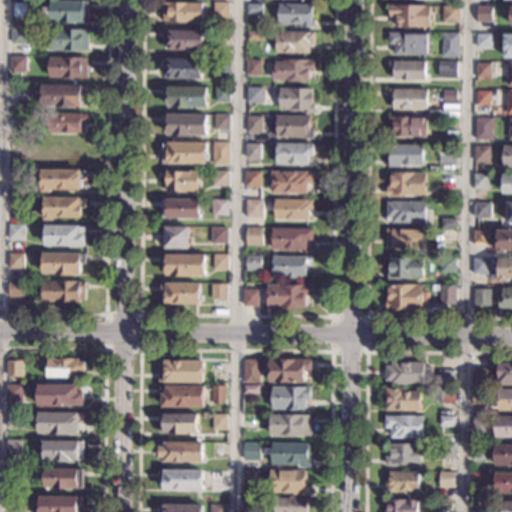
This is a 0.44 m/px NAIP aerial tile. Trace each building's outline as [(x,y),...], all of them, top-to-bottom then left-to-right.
[(88,22),(49,22),(49,16),(42,16),(43,8),(49,9),(49,2),(88,2),(88,22)] [(202,22),(162,21),(163,2),(202,3),(202,22)] [(26,4),(26,19),(12,19),(12,3),(26,4)] [(229,18),(213,18),(214,3),(229,3),(229,18)] [(262,14),(247,14),(247,4),(261,5),(263,5),(262,14)] [(312,5),(312,19),(314,19),(314,28),(301,28),(301,25),(278,24),(279,4),(312,5)] [(431,27),(394,27),(394,17),(389,17),(390,5),(431,5),(431,27)] [(459,7),(458,23),(442,23),(442,6),(459,7)] [(492,22),(476,22),(476,6),(492,6),(492,22)] [(27,29),(26,44),(10,44),(10,28),(27,29)] [(88,51),(49,50),(49,30),(88,30),(88,51)] [(205,31),(204,51),(168,50),(168,30),(205,31)] [(263,41),(247,41),(247,31),(263,31),(263,41)] [(315,44),(309,44),(309,54),(276,53),(276,32),(315,32),(315,44)] [(430,56),(394,55),(395,45),(388,45),(389,33),(430,34),(430,56)] [(458,58),(441,57),(442,33),(459,33),(458,58)] [(491,49),(476,48),(476,33),(492,34),(491,49)] [(511,58),(503,58),(504,34),(511,34),(511,58)] [(25,72),(10,72),(10,57),(26,57),(25,72)] [(87,79),(48,78),(49,57),(87,58),(87,79)] [(201,59),(201,80),(167,79),(167,58),(201,59)] [(230,60),(230,76),(214,76),(214,59),(230,60)] [(261,76),(247,75),(247,60),(261,60),(261,76)] [(314,72),(309,71),(309,81),(272,80),(272,67),(274,68),(274,61),(283,62),(283,60),(314,61),(314,72)] [(426,81),(393,80),(393,70),(389,70),(389,61),(426,61),(426,81)] [(458,78),(439,79),(438,62),(458,62),(458,78)] [(491,78),(476,77),(476,63),(477,63),(491,64),(491,78)] [(87,97),(81,97),(81,107),(76,107),(76,108),(56,108),(56,106),(41,106),(42,85),(87,86),(87,97)] [(207,108),(167,107),(167,97),(162,97),(162,86),(207,87),(207,108)] [(230,87),(230,103),(215,102),(215,87),(230,87)] [(247,87),(263,88),(262,103),(246,103),(247,87)] [(313,104),(314,104),(314,113),(301,113),(301,111),(289,111),(289,110),(279,109),(279,88),(313,89),(313,104)] [(427,111),(393,110),(393,99),(389,99),(389,89),(428,90),(427,111)] [(457,100),(443,100),(442,91),(457,91),(457,100)] [(491,91),(490,106),(476,105),(476,91),(491,91)] [(87,124),(82,124),(82,133),(48,133),(48,113),(87,114),(87,124)] [(207,136),(167,135),(167,125),(162,125),(162,114),(207,115),(207,136)] [(230,115),(229,131),(215,130),(215,115),(230,115)] [(262,133),(247,133),(247,116),(261,116),(262,116),(262,133)] [(310,129),(314,129),(314,139),(303,139),(304,138),(275,137),(275,116),(311,116),(310,129)] [(427,136),(412,136),(412,138),(401,138),(401,136),(387,136),(388,117),(427,118),(427,136)] [(492,140),(475,140),(475,118),(492,118),(492,140)] [(457,135),(442,135),(443,119),(458,119),(457,135)] [(206,164),(161,164),(162,142),(206,143),(206,164)] [(229,143),(229,166),(213,165),(213,142),(229,143)] [(313,156),(309,156),(309,165),(276,164),(276,143),(313,144),(313,156)] [(261,144),(260,160),(246,160),(246,144),(261,144)] [(423,165),(401,165),(401,167),(389,167),(390,145),(424,145),(423,165)] [(490,162),(474,162),(474,146),(490,146),(490,162)] [(511,168),(503,168),(504,146),(511,146),(511,168)] [(439,173),(439,147),(455,147),(455,173),(439,173)] [(25,169),(24,185),(21,185),(8,184),(9,168),(25,169)] [(86,171),(86,181),(81,181),(80,191),(50,190),(50,193),(40,193),(41,169),(86,171)] [(199,171),(199,192),(166,191),(166,185),(161,184),(162,177),(166,177),(166,170),(199,171)] [(229,187),(212,187),(213,171),(229,171),(229,187)] [(261,188),(245,187),(245,172),(247,172),(261,172),(261,188)] [(314,184),(307,184),(307,194),(271,194),(271,172),(314,172),(314,184)] [(426,195),(402,195),(402,197),(387,197),(387,186),(390,186),(391,173),(426,173),(426,195)] [(489,174),(489,189),(473,189),(473,174),(489,174)] [(511,194),(503,194),(503,174),(511,174),(511,194)] [(85,199),(85,209),(81,208),(81,218),(53,218),(53,221),(42,221),(43,197),(85,199)] [(199,219),(161,218),(162,199),(200,200),(199,219)] [(228,201),(228,216),(211,215),(212,200),(228,201)] [(263,201),(262,218),(246,218),(246,200),(263,201)] [(313,210),(308,210),(307,220),(274,220),(275,200),(313,200),(313,210)] [(426,224),(392,223),(392,222),(386,222),(387,202),(426,202),(426,224)] [(490,218),(474,218),(474,203),(490,203),(490,218)] [(458,219),(457,229),(441,228),(441,219),(458,219)] [(23,240),(7,240),(7,224),(23,225),(23,240)] [(79,228),(86,228),(86,246),(44,245),(45,225),(80,226),(79,228)] [(189,227),(189,249),(163,249),(164,226),(189,227)] [(262,246),(246,246),(246,227),(263,227),(262,246)] [(227,228),(227,244),(211,244),(211,228),(227,228)] [(313,241),(306,241),(306,251),(271,250),(271,229),(313,229),(313,241)] [(423,249),(391,248),(392,239),(386,239),(386,229),(424,229),(423,249)] [(457,230),(457,245),(440,245),(441,229),(457,230)] [(488,246),(472,245),(473,230),(477,230),(488,230),(488,246)] [(511,230),(511,251),(506,251),(506,253),(496,253),(497,230),(511,230)] [(23,254),(23,269),(7,269),(8,253),(23,254)] [(85,274),(41,273),(42,253),(86,254),(85,274)] [(206,276),(166,275),(166,274),(161,274),(161,255),(206,255),(206,276)] [(228,270),(213,270),(213,255),(228,255),(228,270)] [(261,256),(261,272),(245,271),(245,256),(261,256)] [(311,267),(306,266),(305,277),(298,277),(298,279),(286,278),(286,277),(272,277),(273,256),(312,257),(311,267)] [(423,278),(399,278),(399,280),(388,280),(388,272),(389,272),(389,258),(424,259),(423,278)] [(456,258),(456,273),(440,273),(440,258),(456,258)] [(488,275),(472,274),(473,258),(489,259),(488,275)] [(511,279),(509,279),(509,282),(498,282),(498,258),(511,258),(511,279)] [(85,302),(41,301),(41,281),(86,282),(85,302)] [(23,283),(23,297),(8,297),(8,282),(23,283)] [(200,284),(200,305),(161,304),(161,283),(200,284)] [(227,284),(226,301),(211,300),(211,284),(227,284)] [(423,292),(429,292),(429,306),(423,306),(423,312),(400,311),(399,314),(387,314),(387,284),(423,285),(423,292)] [(312,296),(305,296),(305,308),(296,308),(296,309),(283,309),(283,308),(267,308),(267,285),(312,285),(312,296)] [(455,304),(439,304),(440,286),(456,286),(455,304)] [(511,310),(499,310),(499,296),(501,296),(501,289),(510,289),(510,287),(511,287),(511,310)] [(490,306),(474,306),(474,289),(491,289),(490,306)] [(258,307),(243,307),(243,290),(259,290),(258,307)] [(78,362),(85,362),(84,373),(78,373),(77,379),(46,378),(46,358),(78,359),(78,362)] [(259,360),(259,384),(243,383),(244,359),(259,360)] [(311,371),(304,371),(304,383),(268,383),(269,359),(312,360),(311,371)] [(22,378),(6,377),(6,361),(22,362),(22,378)] [(204,383),(158,383),(159,361),(199,361),(204,361),(204,383)] [(226,384),(210,384),(210,361),(227,361),(226,384)] [(424,367),(433,367),(432,383),(424,383),(424,385),(391,385),(391,381),(385,381),(385,366),(391,366),(391,363),(424,363),(424,367)] [(511,386),(498,386),(498,364),(511,364),(511,386)] [(488,388),(472,387),(473,368),(489,368),(488,388)] [(454,370),(454,386),(438,386),(438,370),(454,370)] [(21,401),(6,401),(6,384),(21,385),(21,401)] [(82,393),(84,393),(84,406),(69,405),(69,408),(37,407),(38,385),(82,386),(82,393)] [(204,408),(162,407),(162,393),(166,393),(166,386),(205,387),(204,408)] [(226,386),(225,404),(211,404),(212,386),(226,386)] [(259,395),(243,395),(244,386),(259,386),(259,395)] [(311,401),(305,401),(305,410),(271,410),(272,387),(311,388),(311,401)] [(405,391),(421,392),(421,412),(385,411),(385,388),(405,388),(405,391)] [(454,389),(454,404),(439,404),(440,388),(454,389)] [(487,390),(487,405),(472,405),(472,389),(487,390)] [(511,411),(499,411),(499,389),(511,389),(511,411)] [(22,412),(21,428),(5,428),(6,412),(22,412)] [(84,414),(84,423),(78,423),(78,434),(70,434),(70,435),(49,435),(49,434),(44,433),(44,437),(37,437),(37,412),(84,414)] [(197,434),(158,434),(159,414),(198,414),(197,434)] [(259,414),(258,430),(243,429),(243,414),(259,414)] [(227,431),(212,430),(212,415),(227,415),(227,431)] [(310,436),(269,435),(270,415),(285,415),(311,416),(310,436)] [(422,438),(390,437),(390,428),(385,428),(385,416),(423,417),(422,438)] [(455,416),(454,427),(439,426),(439,416),(455,416)] [(486,437),(471,437),(472,416),(487,416),(486,437)] [(511,438),(495,438),(496,417),(511,417),(511,438)] [(21,456),(5,456),(5,440),(21,440),(21,456)] [(83,460),(72,460),(72,463),(52,463),(52,461),(42,461),(43,441),(83,442),(83,460)] [(203,463),(164,462),(164,458),(158,457),(158,446),(164,446),(164,442),(204,443),(203,463)] [(227,442),(226,458),(210,458),(211,442),(227,442)] [(259,461),(243,461),(243,443),(260,443),(259,461)] [(308,444),(308,459),(311,459),(311,468),(298,467),(298,465),(271,464),(272,443),(308,444)] [(419,464),(395,464),(395,467),(384,466),(384,457),(388,457),(388,444),(420,444),(419,464)] [(454,459),(439,459),(439,444),(455,444),(454,459)] [(487,461),(471,461),(471,445),(487,445),(487,461)] [(511,466),(495,466),(495,445),(511,445),(511,466)] [(83,489),(44,488),(44,468),(76,469),(83,469),(83,489)] [(20,485),(5,485),(5,469),(20,469),(20,485)] [(202,491),(162,491),(162,481),(158,481),(158,470),(203,471),(202,491)] [(258,486),(243,485),(243,470),(259,470),(258,486)] [(305,471),(305,484),(311,484),(311,496),(292,496),(292,494),(269,493),(270,470),(305,471)] [(225,493),(209,493),(210,471),(226,471),(225,493)] [(419,492),(385,492),(385,480),(388,480),(388,472),(419,472),(419,492)] [(454,488),(439,488),(439,472),(454,473),(454,488)] [(486,489),(470,488),(471,472),(486,472),(486,489)] [(511,494),(495,494),(495,473),(511,473),(511,494)] [(20,511),(4,511),(5,496),(19,496),(20,496),(20,511)] [(83,498),(83,509),(77,509),(77,511),(38,511),(39,497),(83,498)] [(261,499),(260,511),(242,511),(242,498),(261,499)] [(307,511),(274,511),(274,499),(307,499),(307,511)] [(417,511),(385,511),(386,500),(417,501),(417,511)] [(486,511),(470,511),(471,501),(487,502),(486,511)] [(511,511),(500,511),(500,501),(511,501),(511,511)] [(210,511),(225,511),(225,504),(210,503),(210,511)]
